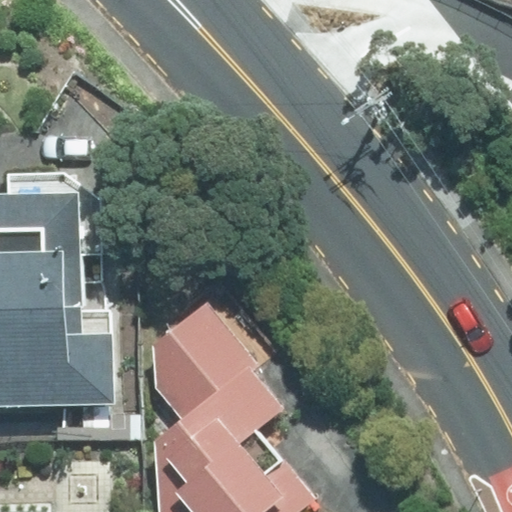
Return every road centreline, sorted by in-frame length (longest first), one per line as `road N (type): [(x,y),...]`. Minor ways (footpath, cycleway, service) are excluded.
road 1 (secondary): [(247,83),(376,226),(473,362),(511,438)]
road 2 (secondary): [(247,83),(144,0)]
